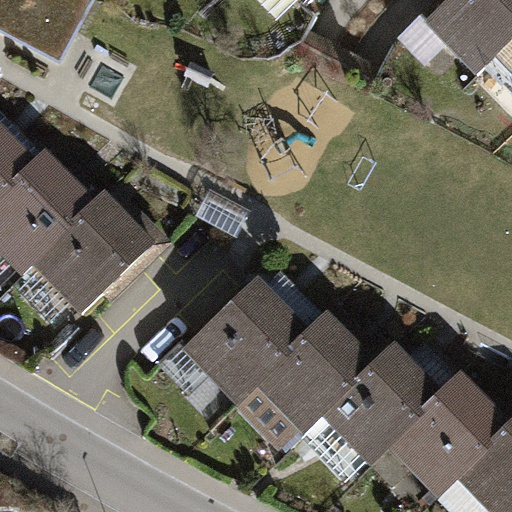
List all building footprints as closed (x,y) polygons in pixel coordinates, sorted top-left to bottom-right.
[(0,0),(0,40),(62,73),(97,6),(85,0),(0,0)] [(290,0),(311,20),(330,0),(290,0)] [(479,87),(498,68),(511,53),(511,0),(467,0),(429,38),(479,87)] [(511,53),(498,68),(511,82),(511,53)] [(0,211),(39,170),(0,133),(0,211)] [(0,264),(24,288),(33,279),(106,202),(74,172),(66,181),(47,162),(39,170),(0,211),(0,264)] [(251,215),(212,195),(200,220),(238,239),(251,215)] [(157,250),(106,202),(33,279),(84,327),(157,250)] [(184,364),(241,418),(313,341),(256,287),(184,364)] [(306,449),(323,431),(380,371),(330,324),(313,341),(241,418),(281,456),(297,440),(306,449)] [(373,478),(390,461),(446,402),(396,354),(380,371),(323,431),(373,478)] [(443,511),(459,494),(511,438),(511,429),(463,384),(446,402),(390,461),(443,511)] [(511,511),(511,438),(459,494),(478,511),(511,511)]
